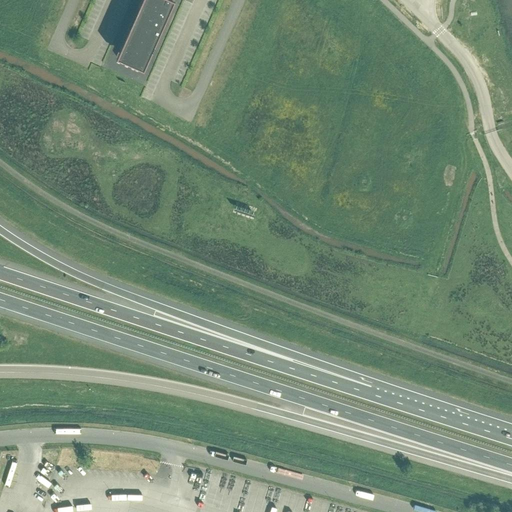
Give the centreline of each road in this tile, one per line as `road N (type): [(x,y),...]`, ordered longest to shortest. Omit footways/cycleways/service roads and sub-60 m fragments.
road 1 (motorway): [(0,303),(511,465)]
road 2 (motorway): [(0,370),(133,379),(218,395),(511,471)]
road 3 (unclassified): [(406,511),(153,444),(0,439)]
road 4 (motorway): [(370,393),(59,266),(0,230)]
road 5 (motorway): [(370,393),(0,274)]
road 6 (unclassified): [(238,0),(189,111),(158,96),(200,0)]
road 7 (unclassified): [(490,132),(471,68),(413,6)]
road 8 (unclassified): [(111,0),(85,60),(53,46),(73,0)]
road 9 (motorway): [(511,438),(370,393)]
